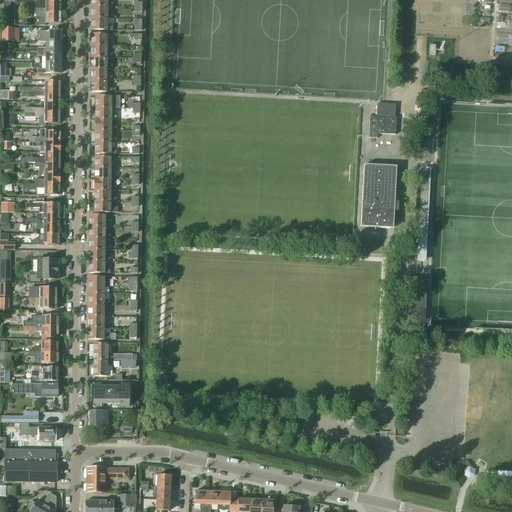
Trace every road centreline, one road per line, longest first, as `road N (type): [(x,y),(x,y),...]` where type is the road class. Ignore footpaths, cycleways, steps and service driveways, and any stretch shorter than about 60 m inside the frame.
road 1 (residential): [(78,0),(74,443),(81,456)]
road 2 (unclassified): [(377,501),(185,458)]
